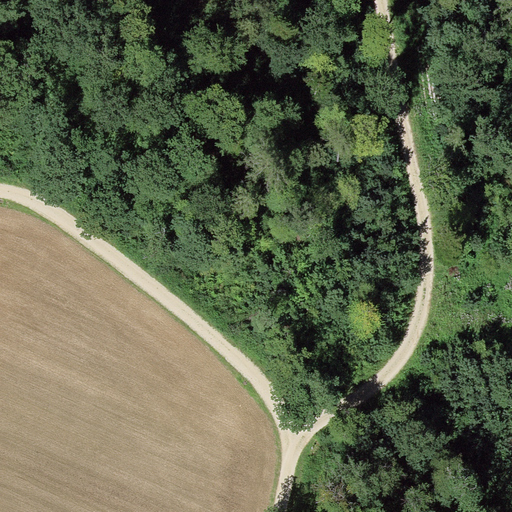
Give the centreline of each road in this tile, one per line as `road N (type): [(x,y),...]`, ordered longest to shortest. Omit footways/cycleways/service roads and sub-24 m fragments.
road 1 (track): [(289,436),(375,387),(408,349),(421,257),(380,0)]
road 2 (track): [(0,191),(49,212),(240,363),(289,436)]
